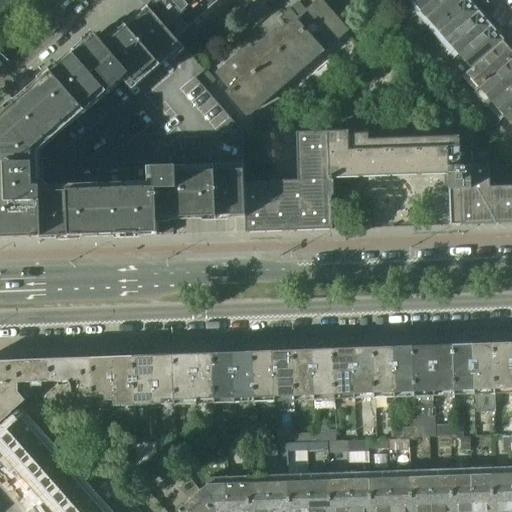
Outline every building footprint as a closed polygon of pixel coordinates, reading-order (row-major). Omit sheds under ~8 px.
[(141,0),(148,7),(176,39),(219,0),(141,0)] [(394,9),(386,0),(382,5),(389,13),(394,9)] [(409,0),(420,11),(432,0),(409,0)] [(432,26),(461,0),(432,0),(420,11),(432,26)] [(444,39),(476,11),(466,0),(461,0),(432,26),(444,39)] [(248,114),(344,31),(319,2),(281,35),(278,31),(253,53),(249,48),(219,74),(233,90),(229,93),(248,114)] [(263,3),(248,17),(255,25),(270,12),(263,3)] [(245,216),(244,183),(244,170),(201,172),(201,165),(153,167),(154,187),(99,190),(99,184),(48,187),(40,179),(38,148),(61,127),(99,94),(101,95),(105,91),(107,94),(129,75),(134,81),(179,43),(176,39),(148,7),(141,13),(132,20),(112,38),(114,40),(106,47),(95,34),(18,100),(0,115),(0,239),(41,238),(41,240),(159,236),(159,234),(173,233),(172,204),(185,203),(186,217),(197,217),(210,216),(243,215),(243,216),(245,216)] [(401,17),(394,9),(389,13),(396,22),(401,17)] [(457,55),(489,26),(476,11),(444,39),(457,55)] [(469,69),(502,40),(489,26),(457,55),(469,69)] [(477,87),(511,56),(511,51),(502,40),(469,69),(465,73),(477,87)] [(490,102),(511,82),(511,56),(477,87),(490,102)] [(446,66),(439,57),(432,63),(440,71),(446,66)] [(459,78),(453,72),(446,78),(452,85),(459,78)] [(470,91),(459,80),(452,86),(463,97),(470,91)] [(503,116),(511,107),(511,82),(490,102),(503,116)] [(464,101),(457,92),(453,95),(460,104),(464,101)] [(465,100),(464,101),(460,104),(472,118),(473,117),(477,114),(465,100)] [(511,126),(511,107),(503,116),(511,126)] [(480,112),(477,114),(473,117),(481,127),(487,121),(480,112)] [(500,126),(498,128),(490,135),(499,144),(509,135),(500,126)] [(332,230),(331,196),(333,196),(333,178),(448,174),(450,226),(511,223),(511,186),(501,187),(501,177),(489,178),(489,166),(471,166),(470,146),(459,146),(459,136),(369,140),(369,133),(349,134),(349,131),(296,133),(298,181),(244,183),(245,216),(246,233),(332,230)] [(511,394),(511,343),(493,344),(496,395),(511,394)] [(496,395),(493,344),(473,345),(476,396),(477,412),(497,412),(496,395)] [(476,396),(473,345),(453,346),(456,397),(476,396)] [(436,398),(434,346),(413,347),(415,398),(416,410),(433,409),(433,398),(436,398)] [(456,397),(453,346),(434,346),(436,398),(456,397)] [(415,398),(413,347),(393,348),(395,399),(415,398)] [(375,400),(373,348),(353,349),(356,401),(375,400)] [(395,399),(393,348),(373,348),(375,400),(395,399)] [(356,401),(353,349),(334,350),(336,402),(356,401)] [(336,402),(334,350),(314,351),(316,402),(336,402)] [(296,403),(293,351),(274,352),(277,404),(296,403)] [(316,402),(314,351),(293,351),(296,403),(316,402)] [(277,404),(274,352),(255,353),(258,405),(277,404)] [(258,405),(255,353),(234,354),(237,406),(258,405)] [(217,406),(215,354),(194,355),(197,407),(217,406)] [(237,406),(234,354),(215,354),(217,406),(237,406)] [(197,407),(194,355),(175,356),(178,404),(177,405),(177,408),(197,407)] [(158,406),(155,356),(134,357),(137,406),(158,406)] [(178,404),(175,356),(155,356),(158,406),(177,405),(178,404)] [(137,406),(134,357),(114,358),(117,407),(137,406)] [(117,407),(114,358),(94,359),(96,407),(117,407)] [(72,408),(70,359),(52,360),(55,408),(72,408)] [(96,407),(94,359),(70,359),(72,408),(96,407)] [(55,408),(52,360),(29,361),(31,396),(37,391),(41,396),(51,408),(55,408)] [(0,396),(10,387),(24,402),(31,396),(29,361),(0,361),(0,396)] [(10,387),(0,396),(0,423),(15,411),(24,402),(10,387)] [(32,395),(24,403),(30,409),(38,402),(32,395)] [(15,411),(0,423),(0,441),(5,447),(28,427),(15,411)] [(53,419),(45,427),(51,433),(59,426),(53,419)] [(435,423),(416,424),(416,438),(421,438),(436,437),(435,423)] [(59,426),(51,433),(56,440),(65,432),(59,426)] [(28,427),(5,447),(18,462),(41,442),(28,427)] [(396,440),(416,439),(415,427),(395,428),(396,440)] [(335,433),(316,434),(316,442),(335,441),(335,433)] [(316,434),(296,434),(296,442),(316,442),(316,434)] [(511,444),(511,436),(501,437),(502,454),(511,453),(511,445),(511,444)] [(367,440),(348,441),(348,452),(368,451),(367,440)] [(387,441),(370,441),(370,450),(387,449),(387,441)] [(41,442),(18,462),(31,477),(54,456),(41,442)] [(347,454),(347,442),(329,442),(329,454),(347,454)] [(327,452),(327,443),(307,443),(308,453),(327,452)] [(277,458),(276,444),(266,444),(267,458),(277,458)] [(226,458),(226,446),(214,446),(215,459),(226,458)] [(80,449),(71,457),(77,463),(85,456),(80,449)] [(144,465),(154,477),(172,460),(161,449),(144,465)] [(54,456),(31,477),(44,492),(67,471),(54,456)] [(85,456),(77,463),(83,470),(91,462),(85,456)] [(511,511),(509,466),(488,467),(490,511),(511,511)] [(490,511),(488,467),(468,468),(469,511),(490,511)] [(469,511),(468,468),(447,469),(449,511),(469,511)] [(428,511),(426,469),(407,470),(409,511),(428,511)] [(449,511),(447,469),(426,469),(428,511),(449,511)] [(409,511),(407,470),(386,471),(388,511),(409,511)] [(67,471),(44,492),(57,507),(80,486),(67,471)] [(388,511),(386,471),(366,472),(368,511),(388,511)] [(348,511),(346,472),(327,473),(328,511),(348,511)] [(368,511),(366,472),(346,472),(348,511),(368,511)] [(328,511),(327,473),(306,474),(307,511),(328,511)] [(307,511),(306,474),(285,475),(287,511),(307,511)] [(137,483),(130,475),(120,484),(127,492),(137,483)] [(268,511),(266,475),(245,476),(247,511),(268,511)] [(287,511),(285,475),(266,475),(268,511),(287,511)] [(247,511),(245,476),(227,477),(227,511),(247,511)] [(207,487),(200,493),(209,501),(209,511),(227,511),(227,477),(206,478),(207,487)] [(106,479),(97,486),(103,493),(111,485),(106,479)] [(111,485),(103,493),(109,499),(117,492),(111,485)] [(80,486),(57,507),(61,511),(81,511),(94,501),(80,486)] [(209,511),(209,501),(200,493),(179,511),(209,511)] [(103,511),(94,501),(81,511),(103,511)]
